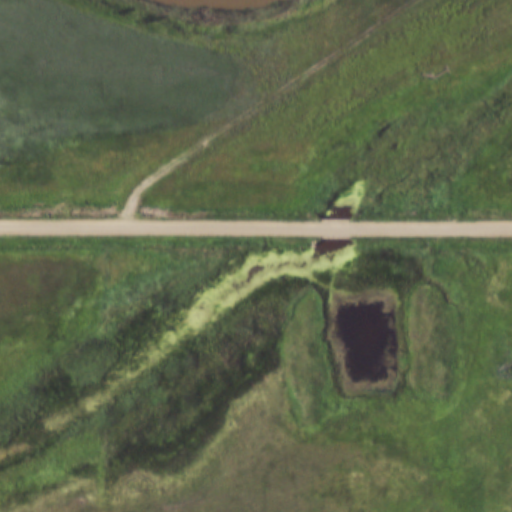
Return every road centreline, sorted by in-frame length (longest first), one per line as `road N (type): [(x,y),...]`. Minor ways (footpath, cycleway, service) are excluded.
road 1 (residential): [(511,223),(0,225)]
road 2 (track): [(290,83),(136,192),(133,224)]
